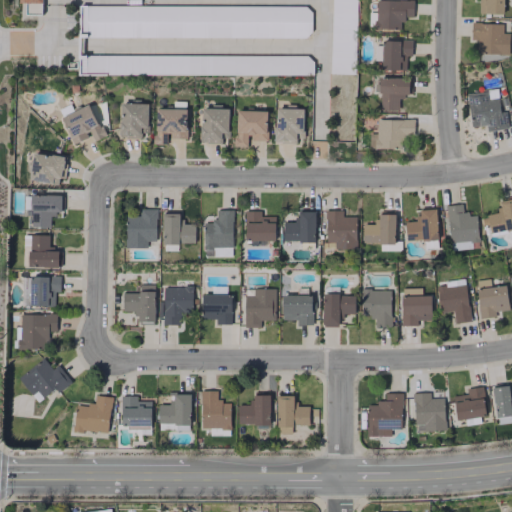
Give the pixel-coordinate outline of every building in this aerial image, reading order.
[(41,0),(18,0),(19,2),(26,2),(26,14),(42,14),(41,0)] [(356,0),(331,0),(330,73),(355,74),(356,0)] [(412,1),(376,0),(375,28),(401,29),(402,16),(412,17),(412,1)] [(478,0),(478,13),(503,14),(503,0),(478,0)] [(310,6),(78,5),(78,37),(310,38),(310,6)] [(508,33),(502,33),(502,23),(471,22),(470,40),(477,40),(476,54),(508,54),(508,33)] [(411,40),(382,40),(382,70),(405,70),(405,56),(411,56),(411,40)] [(312,74),(312,55),(78,55),(78,74),(312,74)] [(408,96),(408,78),(379,78),(379,110),(398,110),(398,96),(408,96)] [(499,112),(496,88),(465,93),(471,130),(507,125),(505,111),(499,112)] [(140,138),(140,132),(147,133),(147,104),(120,103),(119,138),(140,138)] [(73,144),(90,137),(91,141),(103,136),(89,104),(61,116),(73,144)] [(228,108),(201,108),(200,142),(221,143),(221,138),(228,138),(228,108)] [(302,108),(275,108),(274,142),(296,142),(296,132),(302,133),(302,108)] [(186,109),(154,109),(154,144),(167,144),(167,138),(186,138),(186,109)] [(266,111),(235,110),(235,146),(247,147),(248,140),(266,141),(266,111)] [(368,133),(368,148),(404,148),(404,136),(413,136),(413,119),(375,119),(375,133),(368,133)] [(63,178),(66,156),(32,153),(29,181),(58,184),(58,178),(63,178)] [(49,227),(50,213),(60,214),(61,195),(30,195),(30,226),(49,227)] [(511,229),(511,197),(497,200),(499,213),(481,216),(482,226),(488,224),(490,233),(511,229)] [(476,213),(461,214),(461,204),(447,205),(448,249),(471,249),(471,242),(477,242),(476,213)] [(125,216),(125,248),(146,247),(146,240),(156,240),(156,208),(139,208),(139,215),(125,216)] [(405,241),(437,239),(436,209),(417,210),(417,221),(404,221),(405,241)] [(203,247),(232,248),(232,210),(215,210),(215,221),(203,221),(203,247)] [(274,216),(260,216),(260,210),(244,211),(244,240),(274,240),(274,216)] [(342,216),(342,210),(325,210),(326,249),(356,248),(355,216),(342,216)] [(282,242),(315,241),(314,211),(296,211),(296,222),(281,222),(282,242)] [(395,214),(376,213),(375,224),(362,224),(362,243),(394,244),(395,214)] [(58,267),(58,248),(48,248),(48,235),(28,234),(28,267),(58,267)] [(203,249),(204,256),(231,256),(231,248),(203,249)] [(53,306),(54,291),(59,291),(60,276),(22,276),(21,305),(53,306)] [(505,285),(489,287),(489,279),(475,280),(480,318),(495,316),(494,311),(508,309),(505,285)] [(153,284),(138,284),(138,292),(121,293),(122,311),(136,310),(136,323),(154,323),(153,284)] [(436,288),(439,313),(452,311),(454,323),(469,321),(464,284),(436,288)] [(162,325),(179,324),(179,315),(192,315),(191,286),(162,287),(162,325)] [(243,295),(244,327),(260,327),(260,320),(275,320),(274,288),(252,288),(252,295),(243,295)] [(430,295),(420,295),(420,288),(400,288),(401,326),(416,325),(416,320),(431,320),(430,295)] [(361,290),(361,317),(374,317),(374,327),(390,327),(390,289),(361,290)] [(216,324),(230,324),(231,295),(201,294),(201,318),(216,319),(216,324)] [(340,326),(341,313),(354,314),(354,295),(322,294),(321,326),(340,326)] [(311,325),(311,295),(282,295),(281,320),(295,320),(295,324),(311,325)] [(55,313),(18,314),(19,348),(47,348),(47,331),(56,331),(55,313)] [(70,383),(58,364),(51,369),(43,358),(17,376),(35,402),(54,389),(56,392),(70,383)] [(511,414),(511,394),(510,394),(509,383),(491,385),(494,416),(511,414)] [(456,420),(486,415),(480,386),(465,389),(466,394),(451,396),(456,420)] [(229,401),(217,401),(216,390),(200,390),(200,429),(229,428),(229,401)] [(157,429),(189,430),(190,393),(168,392),(168,405),(157,404),(157,429)] [(390,436),(390,429),(400,429),(401,393),(384,392),(383,403),(367,402),(366,436),(390,436)] [(443,397),(429,398),(429,392),(413,392),(414,431),(444,431),(443,397)] [(308,406),(294,406),(294,394),(276,394),(276,434),(291,433),(291,425),(308,424),(308,406)] [(72,429),(107,433),(111,397),(94,395),(93,405),(75,403),(72,429)] [(150,401),(136,401),(136,396),(121,395),(120,428),(150,428),(150,401)] [(269,424),(269,396),(250,395),(250,405),(237,404),(236,424),(269,424)]
